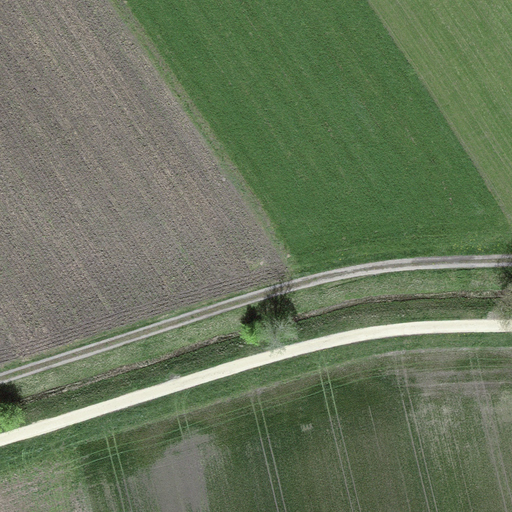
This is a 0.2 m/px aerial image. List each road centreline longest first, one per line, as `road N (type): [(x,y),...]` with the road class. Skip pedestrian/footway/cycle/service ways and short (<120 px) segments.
road 1 (track): [(511,258),(325,275),(0,378)]
road 2 (track): [(511,323),(426,324),(328,339),(0,439)]
